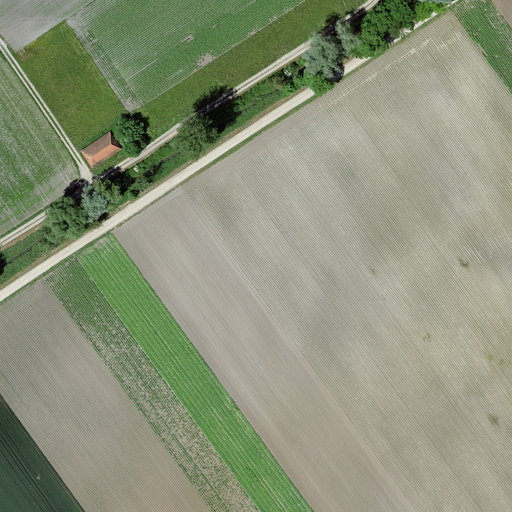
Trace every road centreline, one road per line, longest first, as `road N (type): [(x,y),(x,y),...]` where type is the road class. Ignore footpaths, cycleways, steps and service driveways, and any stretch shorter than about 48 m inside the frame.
road 1 (track): [(0,285),(442,0)]
road 2 (track): [(372,0),(90,176)]
road 3 (track): [(90,176),(0,43)]
